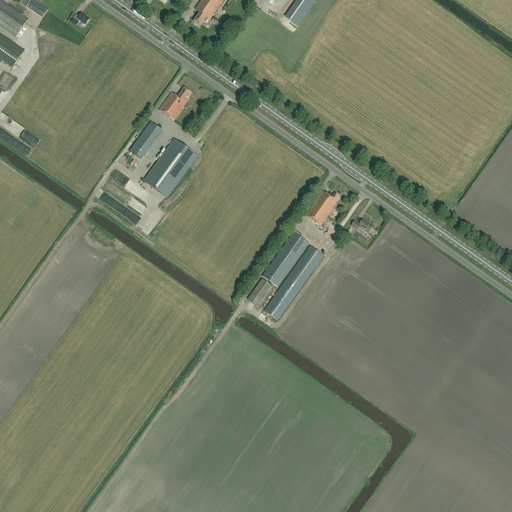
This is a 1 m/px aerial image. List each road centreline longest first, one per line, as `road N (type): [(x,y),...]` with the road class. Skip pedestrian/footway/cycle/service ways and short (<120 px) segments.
road 1 (unclassified): [(511,294),(98,0)]
road 2 (primary): [(511,280),(115,0)]
road 3 (track): [(89,511),(243,304),(278,328),(367,190)]
road 4 (track): [(0,328),(114,166),(136,179),(172,128),(194,144),(231,92)]
